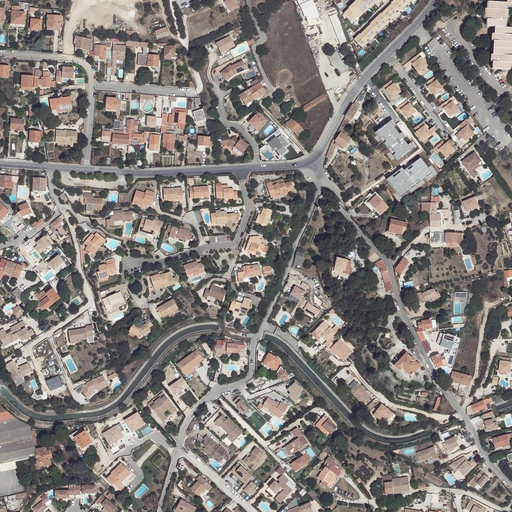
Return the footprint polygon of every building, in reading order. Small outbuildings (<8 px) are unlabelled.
[(232,0),(225,0),(226,1),(224,3),(230,12),(237,7),(232,0)] [(349,8),(344,13),(351,21),(372,1),(373,2),(375,0),(376,1),(377,0),(380,0),(383,3),(385,0),(358,0),(350,9),(349,8)] [(356,0),(349,7),(349,8),(350,9),(358,0),(356,0)] [(394,0),(391,3),(392,4),(382,13),(381,13),(370,23),(371,24),(360,34),(360,33),(354,39),(361,46),(367,41),(366,40),(368,38),(369,39),(375,33),(374,32),(377,30),(377,31),(389,20),(388,19),(390,18),(391,19),(397,13),(396,12),(398,10),(399,11),(410,0),(409,0),(394,0)] [(312,1),(300,6),(306,21),(319,17),(312,1)] [(505,9),(505,5),(505,2),(487,1),(487,8),(486,8),(485,19),(487,19),(486,26),(494,26),(504,27),(504,20),(505,20),(506,9),(505,9)] [(13,11),(12,23),(25,25),(25,21),(26,12),(17,12),(13,11)] [(349,40),(338,13),(330,16),(341,44),(349,40)] [(48,15),(47,27),(60,28),(61,22),(61,16),(48,15)] [(31,30),(35,30),(41,30),(42,20),(32,20),(31,30)] [(493,40),(492,47),(510,49),(510,41),(511,41),(511,35),(511,34),(511,28),(504,27),(494,26),(493,33),(492,33),(491,40),(493,40)] [(230,36),(216,43),(221,53),(229,49),(228,46),(234,43),(230,36)] [(246,39),(249,46),(255,42),(251,36),(246,39)] [(93,40),(76,37),(74,43),(76,44),(75,48),(90,51),(93,40)] [(433,39),(424,47),(429,53),(439,44),(433,39)] [(95,46),(94,46),(93,52),(93,54),(95,55),(101,56),(100,57),(100,58),(105,59),(106,46),(111,47),(111,44),(101,43),(101,46),(96,45),(95,46)] [(125,59),(126,45),(114,44),(112,68),(111,75),(115,76),(117,59),(125,59)] [(165,57),(175,58),(176,47),(166,46),(165,57)] [(510,49),(492,47),(492,55),(490,54),(490,61),(492,61),(491,68),(508,70),(509,63),(510,63),(510,56),(509,56),(510,49)] [(335,64),(337,68),(340,74),(349,70),(344,60),(342,61),(337,51),(328,56),(333,66),(335,64)] [(147,67),(148,55),(147,55),(138,54),(137,66),(147,67)] [(418,54),(409,62),(411,65),(412,64),(418,72),(427,66),(418,54)] [(152,55),(148,55),(147,67),(153,67),(158,67),(159,56),(156,55),(152,55)] [(230,65),(220,73),(224,77),(229,72),(232,76),(235,74),(246,69),(243,61),(232,66),(230,65)] [(0,65),(0,76),(9,77),(10,66),(0,65)] [(63,72),(57,72),(56,82),(62,83),(62,79),(73,80),(74,69),(63,68),(63,72)] [(44,77),(43,77),(43,80),(40,80),(40,85),(43,85),(43,88),(51,87),(55,87),(55,81),(52,81),(52,79),(50,79),(50,76),(49,77),(49,72),(43,72),(44,77)] [(229,72),(224,77),(227,81),(232,76),(229,72)] [(25,87),(28,87),(33,88),(34,77),(23,75),(22,87),(25,87)] [(434,77),(426,83),(429,86),(428,87),(434,95),(443,89),(434,77)] [(249,89),(254,99),(264,93),(266,96),(270,93),(267,88),(265,89),(260,82),(255,85),(253,81),(250,83),(252,87),(249,89)] [(390,81),(382,88),(384,92),(386,90),(392,99),(400,92),(394,84),(393,85),(390,81)] [(379,94),(372,84),(366,88),(374,98),(379,94)] [(246,105),(254,99),(249,89),(241,94),(240,93),(239,94),(243,101),(240,102),(242,106),(245,104),(245,105),(246,105)] [(312,101),(315,105),(326,98),(323,94),(312,101)] [(71,97),(50,100),(51,111),(56,110),(57,112),(73,109),(71,97)] [(116,110),(121,110),(122,100),(117,100),(117,99),(108,98),(107,109),(116,110)] [(342,127),(344,128),(359,105),(357,103),(359,101),(357,99),(356,98),(355,101),(346,113),(340,126),(342,127)] [(449,99),(441,105),(450,117),(458,110),(452,102),(451,103),(449,99)] [(305,111),(315,105),(312,101),(302,107),(305,111)] [(406,102),(398,107),(407,119),(415,112),(409,104),(408,105),(406,102)] [(206,120),(202,109),(194,112),(197,123),(206,120)] [(256,110),(246,122),(254,128),(260,121),(262,122),(266,118),(256,110)] [(185,113),(174,112),(173,115),(170,115),(169,123),(185,124),(185,113)] [(287,123),(300,137),(306,132),(292,118),(287,123)] [(12,119),(12,129),(17,129),(17,131),(24,131),(25,120),(12,119)] [(408,136),(402,128),(398,131),(390,120),(382,126),(394,142),(402,136),(404,139),(408,136)] [(466,120),(458,126),(462,130),(456,136),(459,140),(462,137),(466,141),(474,134),(472,132),(467,126),(469,124),(466,120)] [(136,131),(138,131),(138,126),(139,126),(139,122),(135,121),(135,125),(127,124),(127,129),(132,129),(134,129),(134,130),(136,130),(136,131)] [(368,128),(365,130),(378,146),(385,141),(370,122),(365,125),(368,128)] [(422,123),(414,129),(421,137),(420,138),(422,141),(430,135),(422,123)] [(467,126),(472,132),(475,130),(469,124),(467,126)] [(358,131),(360,133),(365,130),(368,128),(365,125),(358,131)] [(39,142),(40,137),(40,132),(31,131),(30,142),(32,142),(39,142)] [(73,133),(56,131),(55,143),(58,143),(71,145),(71,143),(77,144),(78,133),(73,133)] [(130,131),(129,140),(130,140),(139,140),(139,143),(143,143),(144,135),(142,135),(141,135),(139,135),(134,135),(133,135),(133,132),(133,131),(132,131),(130,131)] [(340,132),(334,141),(341,145),(343,147),(348,138),(340,133),(340,132)] [(113,143),(129,145),(129,140),(126,140),(126,136),(113,134),(113,141),(113,143)] [(167,143),(175,143),(175,135),(167,135),(164,134),(164,142),(167,143)] [(151,135),(151,144),(159,145),(159,136),(151,135)] [(275,137),(267,143),(272,150),(275,148),(281,156),(287,151),(285,147),(289,145),(284,138),(283,139),(281,135),(277,138),(275,137)] [(209,146),(210,142),(210,138),(199,137),(198,150),(205,151),(206,146),(209,146)] [(228,137),(222,138),(223,146),(229,145),(234,149),(235,147),(243,153),(249,145),(242,141),(239,138),(238,140),(234,137),(232,140),(228,137)] [(443,141),(434,149),(436,152),(439,150),(440,151),(446,158),(454,151),(450,147),(447,143),(445,145),(443,141)] [(327,152),(325,158),(328,160),(335,145),(332,144),(331,144),(329,149),(327,152)] [(468,158),(463,162),(471,173),(481,165),(484,163),(476,152),(471,156),(468,158)] [(481,165),(471,173),(474,177),(479,173),(477,171),(482,167),(481,165)] [(0,175),(0,182),(0,185),(0,188),(13,189),(13,183),(12,183),(12,177),(0,175)] [(33,178),(33,184),(37,185),(37,188),(42,189),(42,185),(46,185),(46,179),(33,178)] [(284,186),(284,185),(277,187),(277,186),(273,188),(272,184),(266,186),(271,200),(276,198),(276,196),(280,195),(280,196),(287,194),(291,192),(294,191),(291,184),(288,185),(288,184),(284,186)] [(232,193),(231,190),(228,190),(228,186),(221,187),(215,187),(216,198),(219,198),(219,199),(223,199),(223,198),(229,198),(229,199),(233,198),(233,200),(233,201),(237,200),(237,193),(233,193),(232,193)] [(209,188),(193,189),(193,191),(190,191),(190,200),(195,200),(194,198),(204,197),(204,198),(209,198),(209,188)] [(175,201),(178,201),(181,200),(183,200),(182,189),(163,190),(164,201),(168,201),(172,201),(175,201)] [(52,196),(50,191),(42,194),(45,199),(52,197),(52,196)] [(144,201),(153,204),(155,194),(146,191),(145,194),(136,192),(132,205),(142,207),(143,204),(144,201)] [(369,198),(364,202),(369,203),(376,195),(376,194),(375,192),(369,198)] [(65,202),(68,201),(68,199),(63,194),(60,196),(65,202)] [(88,198),(87,205),(87,209),(94,209),(103,210),(103,199),(94,198),(94,194),(85,194),(84,198),(86,198),(88,198)] [(369,203),(374,208),(379,214),(387,207),(381,202),(376,195),(369,203)] [(475,198),(462,203),(466,213),(478,208),(475,198)] [(0,218),(2,220),(10,212),(0,203),(0,202),(0,218)] [(369,203),(364,202),(371,210),(374,208),(369,203)] [(429,212),(430,203),(427,202),(422,202),(421,212),(429,212)] [(436,202),(430,202),(430,203),(429,212),(429,219),(429,226),(442,226),(442,210),(436,210),(436,209),(436,202)] [(22,216),(28,215),(31,213),(28,203),(19,206),(21,211),(18,212),(18,213),(22,216)] [(410,211),(404,204),(401,206),(406,213),(410,211)] [(266,229),(268,223),(269,218),(271,213),(263,210),(260,218),(259,220),(257,219),(255,225),(266,229)] [(460,220),(458,210),(455,211),(457,222),(460,221),(461,224),(464,224),(464,219),(460,220)] [(114,213),(114,216),(114,217),(110,217),(111,220),(107,221),(107,227),(115,226),(114,222),(120,221),(120,219),(124,218),(124,220),(124,222),(133,220),(132,211),(124,213),(123,211),(113,212),(114,213)] [(223,214),(223,213),(220,213),(220,212),(215,212),(216,215),(213,215),(213,213),(210,213),(212,225),(217,224),(217,226),(222,225),(222,223),(226,223),(226,222),(231,222),(232,224),(236,224),(235,215),(227,216),(227,214),(225,214),(223,214)] [(61,216),(50,225),(52,227),(50,228),(54,233),(58,230),(62,234),(66,231),(62,226),(60,224),(63,222),(62,221),(64,219),(61,216)] [(26,227),(30,223),(24,218),(23,217),(19,220),(23,224),(26,227)] [(47,222),(43,218),(38,222),(37,221),(35,222),(32,225),(36,229),(47,222)] [(150,233),(154,234),(155,231),(159,232),(162,223),(153,220),(153,222),(142,219),(139,230),(142,231),(142,232),(148,234),(149,231),(150,232),(150,233)] [(419,227),(423,231),(429,226),(429,219),(424,223),(419,227)] [(401,236),(402,232),(403,228),(406,228),(407,224),(391,220),(388,230),(396,233),(396,234),(401,236)] [(177,236),(176,238),(176,239),(186,242),(186,240),(190,241),(192,234),(188,233),(189,231),(179,229),(179,230),(178,232),(176,232),(177,230),(177,229),(168,226),(166,232),(170,234),(169,236),(174,237),(175,235),(177,236)] [(22,231),(21,230),(19,227),(8,237),(11,240),(22,231)] [(429,238),(429,242),(437,242),(437,240),(439,240),(439,232),(438,232),(435,232),(434,232),(434,237),(429,237),(429,238)] [(461,232),(456,232),(446,232),(446,237),(446,242),(453,242),(462,241),(461,232)] [(92,234),(85,244),(88,246),(85,251),(89,254),(91,252),(92,254),(98,247),(97,246),(101,241),(103,243),(106,240),(97,233),(95,236),(92,234)] [(252,254),(256,255),(256,254),(261,255),(261,254),(265,256),(268,249),(261,247),(262,243),(258,242),(259,240),(252,240),(250,239),(248,245),(249,245),(249,247),(247,246),(245,254),(248,255),(249,253),(252,254)] [(27,241),(18,248),(22,254),(24,253),(25,254),(32,248),(27,241)] [(101,241),(97,246),(98,247),(92,254),(94,255),(103,243),(101,241)] [(379,257),(367,244),(358,253),(369,268),(375,262),(379,257)] [(293,265),(292,267),(295,268),(296,265),(301,266),(305,255),(305,253),(297,251),(296,255),(293,265)] [(343,270),(343,273),(347,274),(351,260),(336,257),(334,268),(343,270)] [(403,258),(402,259),(396,267),(399,270),(398,271),(400,273),(409,262),(403,258)] [(109,275),(116,273),(114,270),(117,269),(114,259),(106,262),(107,265),(106,266),(106,265),(98,267),(100,272),(97,273),(99,278),(108,276),(107,275),(108,275),(109,275)] [(387,292),(393,290),(385,263),(381,259),(378,260),(375,262),(379,266),(381,273),(382,273),(387,292)] [(10,263),(8,262),(4,272),(13,275),(19,277),(20,278),(22,271),(23,268),(21,267),(10,263)] [(199,267),(198,264),(197,262),(184,266),(187,276),(194,274),(200,272),(201,273),(205,272),(202,265),(199,267)] [(258,266),(243,268),(243,273),(237,274),(239,283),(244,282),(243,279),(248,279),(247,277),(251,276),(251,274),(254,274),(254,278),(260,277),(258,266)] [(20,278),(19,277),(19,279),(25,281),(27,273),(22,271),(20,278)] [(161,274),(151,277),(155,287),(175,281),(179,279),(177,276),(173,277),(171,271),(165,274),(166,275),(162,277),(161,275),(161,274)] [(68,281),(67,279),(58,286),(59,288),(68,281)] [(175,281),(155,287),(156,290),(176,283),(175,281)] [(226,292),(212,286),(210,291),(207,290),(204,297),(207,299),(208,296),(223,302),(226,292)] [(305,293),(295,287),(290,294),(300,300),(296,306),(300,308),(305,301),(301,298),(305,293)] [(19,301),(24,296),(25,296),(18,289),(12,294),(17,298),(19,301)] [(420,292),(420,291),(417,293),(420,300),(423,299),(424,300),(430,298),(436,295),(435,293),(437,291),(436,289),(434,290),(433,289),(423,291),(420,292)] [(41,303),(45,308),(46,309),(59,299),(52,290),(48,294),(44,296),(42,294),(39,295),(38,293),(35,295),(40,302),(41,303)] [(439,297),(437,291),(435,293),(436,295),(430,298),(431,301),(439,297)] [(121,302),(121,304),(126,302),(121,292),(103,300),(108,312),(113,309),(112,306),(117,304),(121,302)] [(164,317),(179,308),(173,299),(158,308),(160,311),(164,317)] [(242,305),(232,302),(231,308),(234,309),(233,312),(240,314),(241,311),(248,313),(251,302),(244,299),(243,303),(242,305)] [(305,300),(305,301),(300,308),(315,318),(319,311),(312,307),(310,305),(311,304),(305,300)] [(180,310),(179,308),(164,317),(166,321),(179,313),(178,312),(180,310)] [(234,309),(231,308),(229,311),(233,312),(232,313),(239,316),(240,314),(233,312),(234,309)] [(142,328),(139,326),(138,326),(138,325),(134,323),(130,332),(138,336),(140,334),(144,336),(151,330),(150,328),(154,326),(149,319),(143,324),(144,326),(142,328)] [(428,331),(431,331),(430,328),(431,328),(429,320),(421,321),(421,323),(422,327),(422,329),(423,329),(423,331),(426,331),(428,331)] [(326,347),(331,342),(334,340),(331,337),(335,333),(323,322),(314,330),(321,337),(321,336),(326,341),(323,344),(326,347)] [(4,330),(0,332),(0,339),(4,347),(12,343),(12,344),(20,339),(22,342),(34,335),(32,331),(28,333),(26,330),(27,329),(24,323),(11,329),(12,331),(13,333),(7,336),(6,334),(4,330)] [(68,332),(70,342),(79,341),(87,339),(87,338),(92,337),(90,326),(85,327),(85,329),(68,332)] [(138,336),(130,332),(128,334),(137,339),(138,338),(140,339),(145,337),(146,338),(153,333),(151,330),(144,336),(140,334),(138,336)] [(421,331),(415,332),(420,342),(424,340),(423,336),(421,331)] [(440,347),(451,351),(455,338),(447,335),(447,336),(440,334),(437,345),(440,346),(440,347)] [(244,343),(224,341),(216,340),(216,345),(213,345),(216,353),(222,354),(222,351),(226,351),(226,352),(238,352),(240,352),(240,350),(244,350),(245,345),(244,345),(244,343)] [(334,345),(331,342),(326,347),(325,348),(328,351),(329,351),(331,348),(337,354),(336,354),(343,361),(352,352),(339,340),(334,345)] [(421,343),(426,352),(431,350),(426,340),(421,343)] [(192,367),(199,363),(202,360),(196,351),(176,365),(184,375),(193,368),(192,367)] [(414,360),(411,357),(406,353),(394,365),(399,370),(402,368),(410,375),(419,365),(418,365),(416,362),(414,360)] [(271,370),(274,371),(279,362),(277,359),(268,354),(263,364),(267,366),(268,366),(272,368),(271,370)] [(438,355),(432,357),(434,364),(435,368),(442,366),(440,362),(439,358),(440,357),(440,356),(439,356),(438,355)] [(511,373),(511,362),(501,361),(499,372),(507,373),(511,373)] [(11,363),(6,367),(12,376),(10,377),(14,383),(22,378),(31,373),(27,365),(18,369),(19,371),(20,373),(19,373),(18,372),(11,363)] [(195,371),(193,368),(184,375),(185,377),(195,371)] [(277,374),(276,375),(278,380),(281,379),(282,383),(288,381),(285,371),(281,372),(281,373),(277,374)] [(272,374),(264,372),(263,373),(262,380),(270,382),(272,374)] [(448,381),(468,387),(471,378),(451,372),(448,381)] [(77,389),(73,392),(77,396),(81,393),(86,400),(91,396),(89,394),(92,392),(95,390),(96,392),(106,388),(101,378),(87,384),(83,387),(82,386),(77,389)] [(357,393),(354,395),(364,405),(372,397),(358,383),(352,388),(357,393)] [(295,384),(288,390),(291,394),(289,396),(295,403),(303,396),(300,393),(302,391),(295,384)] [(169,412),(174,408),(162,393),(158,397),(159,399),(154,403),(152,401),(148,404),(160,420),(164,416),(162,414),(168,410),(169,412)] [(237,396),(232,401),(244,413),(248,408),(239,399),(240,398),(237,396)] [(263,406),(269,410),(268,412),(279,419),(284,413),(283,412),(288,406),(281,401),(279,405),(268,397),(263,406)] [(433,410),(436,411),(441,398),(438,397),(433,410)] [(375,405),(372,401),(366,407),(369,411),(375,405)] [(485,406),(483,402),(472,407),(474,413),(480,411),(479,408),(485,406)] [(394,414),(382,404),(374,415),(380,420),(384,416),(389,420),(394,414)] [(0,465),(18,462),(19,461),(37,458),(35,450),(34,445),(31,432),(29,425),(17,420),(0,405),(0,465)] [(494,412),(469,420),(473,426),(481,423),(481,420),(495,416),(494,412)] [(232,438),(235,441),(242,434),(228,420),(227,421),(222,416),(214,423),(219,428),(220,427),(228,435),(227,436),(231,440),(232,438)] [(325,416),(316,428),(321,432),(326,436),(328,433),(331,436),(337,428),(325,416)] [(487,431),(498,428),(496,422),(493,423),(492,420),(485,422),(487,431)] [(110,425),(108,423),(99,429),(100,432),(110,425)] [(290,432),(296,441),(284,449),(289,457),(307,445),(296,429),(290,432)] [(85,432),(79,435),(75,438),(82,449),(89,445),(92,443),(85,432)] [(511,438),(511,433),(489,440),(491,444),(494,444),(496,448),(510,444),(509,440),(511,438)] [(206,436),(203,440),(204,442),(202,445),(205,448),(204,449),(211,456),(211,457),(215,460),(217,457),(221,460),(222,459),(225,456),(227,454),(224,451),(223,452),(221,450),(206,436)] [(453,447),(453,448),(459,446),(455,437),(445,441),(446,443),(442,444),(445,452),(449,450),(449,449),(453,447)] [(93,450),(89,445),(82,449),(81,450),(86,459),(95,453),(93,450)] [(46,447),(35,450),(37,458),(37,459),(39,458),(39,460),(38,463),(38,465),(40,466),(43,465),(43,464),(44,466),(51,465),(49,458),(52,458),(50,451),(47,451),(46,447)] [(438,458),(434,447),(417,453),(419,461),(431,457),(432,460),(438,458)] [(264,455),(256,448),(252,452),(254,453),(249,458),(247,456),(243,461),(253,471),(258,466),(257,465),(262,460),(261,459),(264,455)] [(304,456),(288,467),(291,470),(293,468),(296,472),(305,466),(304,465),(308,462),(304,456)] [(321,473),(317,479),(322,482),(320,484),(326,488),(335,475),(338,477),(341,472),(337,470),(334,468),(335,467),(336,465),(334,464),(335,463),(329,458),(325,463),(327,465),(325,468),(321,473)] [(465,462),(466,461),(463,458),(452,464),(457,469),(462,475),(474,464),(471,460),(468,463),(467,464),(465,462)] [(19,468),(18,462),(0,465),(0,467),(1,472),(10,470),(19,468)] [(112,474),(106,480),(112,486),(114,484),(120,490),(123,487),(123,486),(133,475),(121,464),(111,474),(112,474)] [(230,471),(234,474),(236,472),(246,482),(247,482),(252,476),(241,466),(239,469),(236,466),(230,471)] [(284,473),(279,468),(275,472),(280,477),(281,476),(284,473)] [(458,479),(462,475),(457,469),(454,472),(453,473),(458,479)] [(236,472),(234,474),(245,484),(246,482),(236,472)] [(489,479),(481,472),(476,477),(478,479),(477,480),(474,477),(468,484),(474,489),(477,485),(481,488),(489,479)] [(424,477),(439,486),(441,482),(426,473),(424,477)] [(206,488),(207,489),(208,491),(212,487),(201,475),(197,479),(198,481),(191,488),(198,495),(202,492),(206,488)] [(392,479),(392,475),(382,476),(382,479),(383,484),(385,484),(385,483),(393,482),(392,479)] [(252,476),(247,482),(246,483),(249,485),(255,479),(252,476)] [(277,497),(282,502),(287,497),(291,492),(285,486),(288,482),(281,476),(280,477),(277,481),(279,483),(277,485),(274,482),(268,489),(274,495),(277,491),(280,493),(277,497)] [(408,477),(392,479),(393,482),(394,493),(402,492),(410,490),(410,489),(409,485),(408,477)] [(253,490),(249,485),(246,483),(246,482),(245,484),(241,488),(243,490),(243,491),(248,495),(249,493),(252,496),(254,495),(251,492),(253,490)] [(394,493),(393,482),(385,483),(385,484),(385,487),(385,494),(394,493)] [(69,491),(55,491),(55,498),(69,499),(69,495),(75,495),(75,488),(69,488),(69,491)] [(50,500),(46,495),(41,499),(43,501),(33,509),(35,511),(41,511),(47,507),(45,504),(50,500)] [(102,495),(96,502),(99,504),(102,500),(105,498),(102,495)] [(104,502),(101,505),(108,511),(112,511),(116,508),(106,499),(104,502)] [(194,511),(197,508),(182,500),(176,511),(194,511)] [(335,505),(330,500),(326,505),(331,509),(335,505)] [(471,502),(466,511),(469,511),(486,511),(487,511),(471,502)] [(298,506),(287,511),(312,511),(311,507),(312,506),(310,503),(299,508),(298,506)]
